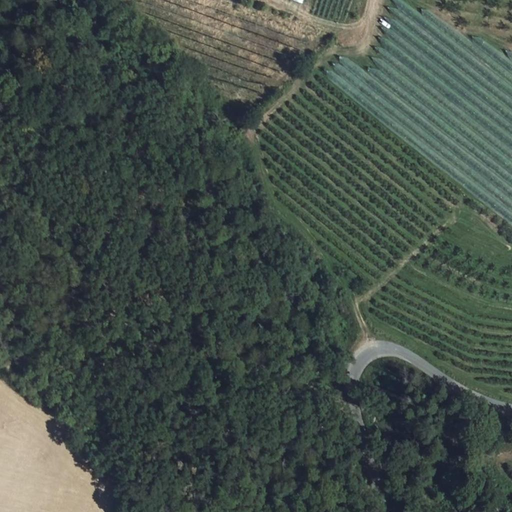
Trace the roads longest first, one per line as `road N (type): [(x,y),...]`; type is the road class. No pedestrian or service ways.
road 1 (track): [(371,0),(365,25),(257,128),(274,200),(332,266),(365,325),(368,354)]
road 2 (tertiary): [(511,409),(491,407),(397,354),(368,354),(353,374),(350,411),(386,511)]
